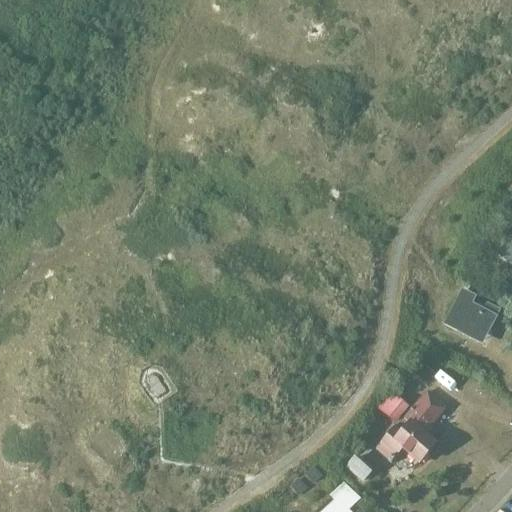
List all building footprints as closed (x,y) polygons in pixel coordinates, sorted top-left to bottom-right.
[(508,245),(500,256),(511,264),(511,239),(508,245)] [(476,298),(462,291),(443,326),(456,333),(461,322),(486,335),(498,311),(486,305),(485,308),(474,303),(476,298)] [(433,374),(424,367),(416,377),(425,384),(433,374)] [(445,410),(426,392),(397,427),(395,427),(375,450),(392,462),(401,450),(418,465),(435,447),(429,441),(434,434),(429,429),(445,410)] [(377,410),(388,420),(392,423),(407,406),(390,392),(377,410)] [(328,496),(333,503),(323,511),(346,511),(358,501),(341,483),(328,496)]
